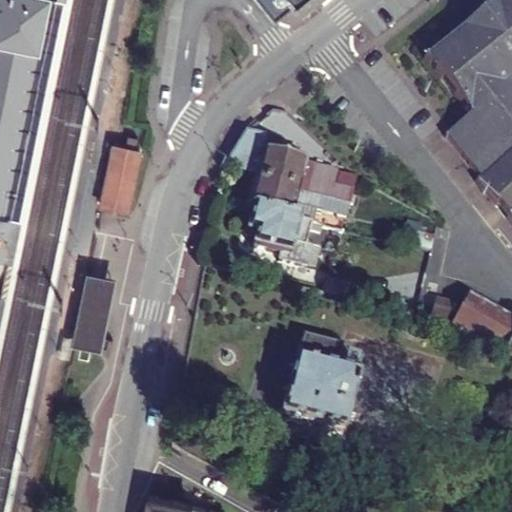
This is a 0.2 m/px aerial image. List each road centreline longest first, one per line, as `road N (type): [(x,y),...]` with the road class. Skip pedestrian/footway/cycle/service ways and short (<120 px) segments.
road 1 (residential): [(314,33),(224,108),(180,184),(112,511)]
road 2 (residential): [(314,33),(511,273)]
